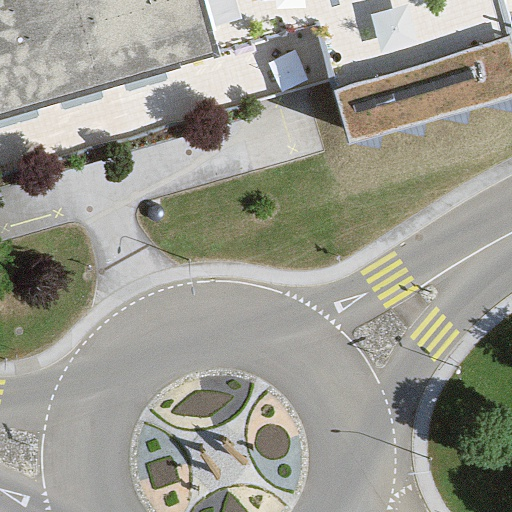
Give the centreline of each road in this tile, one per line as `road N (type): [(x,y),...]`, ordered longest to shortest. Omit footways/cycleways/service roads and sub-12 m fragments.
road 1 (primary): [(331,378),(302,347),(265,326),(223,318),(180,323),(141,341),(109,370),(89,407),(80,449)]
road 2 (primary): [(511,242),(450,272),(331,378)]
road 3 (primary): [(340,511),(353,476),(351,425),(331,378)]
